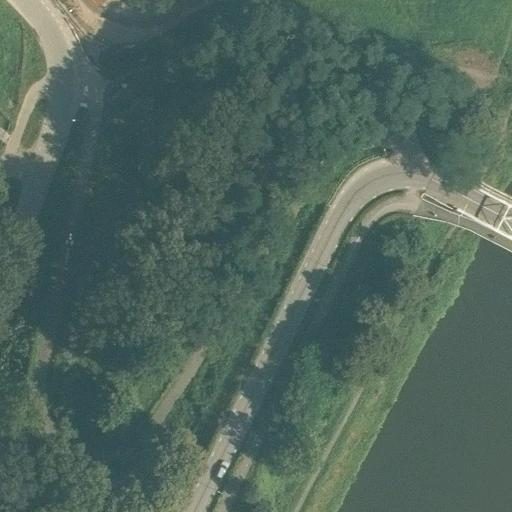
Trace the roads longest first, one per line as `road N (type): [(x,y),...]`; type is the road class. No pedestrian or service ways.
road 1 (unclassified): [(410,173),(397,144),(365,143),(341,157),(316,178),(143,442),(111,456),(70,451),(42,421),(37,390),(92,134),(94,90),(59,41)]
road 2 (tertiary): [(193,511),(343,205),(380,175),(410,173)]
road 3 (unclassified): [(0,302),(42,167)]
road 4 (unclassified): [(42,167),(63,87),(59,41)]
